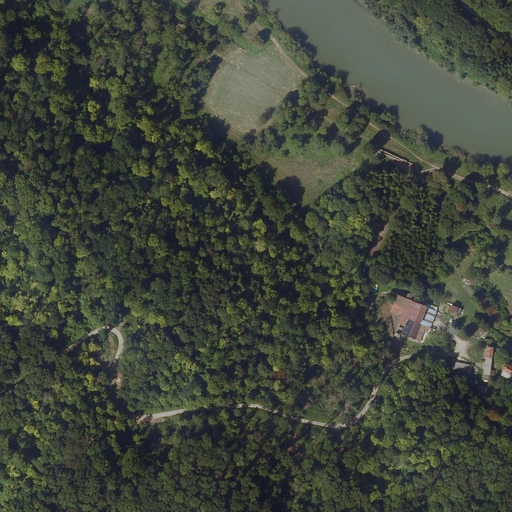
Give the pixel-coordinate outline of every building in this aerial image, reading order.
[(403,313),(400,325),(406,326),(404,333),(413,335),(412,340),(416,342),(417,339),(427,341),(437,303),(412,297),(414,293),(409,291),(408,296),(398,293),(394,311),(403,313)] [(450,312),(456,314),(458,307),(451,305),(450,312)] [(403,313),(394,311),(389,330),(398,333),(400,326),(400,325),(403,313)] [(499,338),(492,337),(488,368),(489,368),(495,368),(499,338)] [(452,362),(451,371),(471,373),(472,364),(452,362)] [(478,393),(487,394),(488,387),(479,386),(478,393)]
